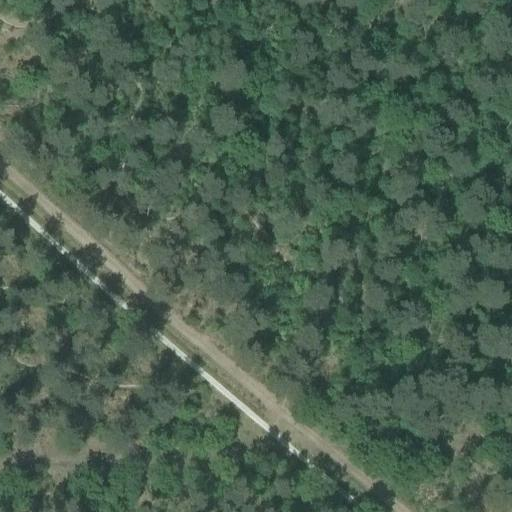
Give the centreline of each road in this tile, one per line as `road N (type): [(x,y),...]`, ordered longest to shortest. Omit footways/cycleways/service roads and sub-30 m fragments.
road 1 (track): [(392,511),(0,162)]
road 2 (track): [(0,471),(244,454),(300,434)]
road 3 (track): [(511,432),(300,434)]
